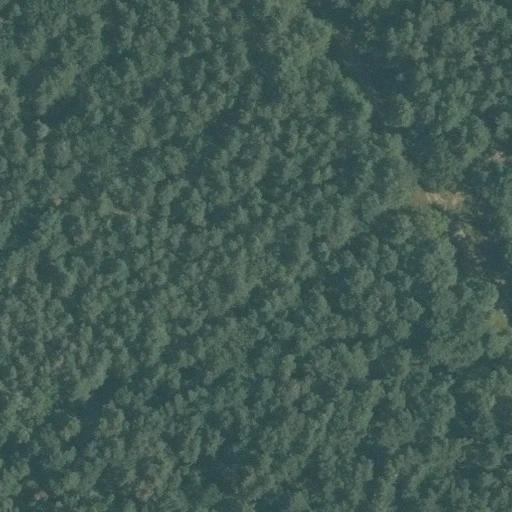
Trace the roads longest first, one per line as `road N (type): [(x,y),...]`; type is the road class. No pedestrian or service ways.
road 1 (track): [(434,199),(316,0)]
road 2 (track): [(511,324),(434,199)]
